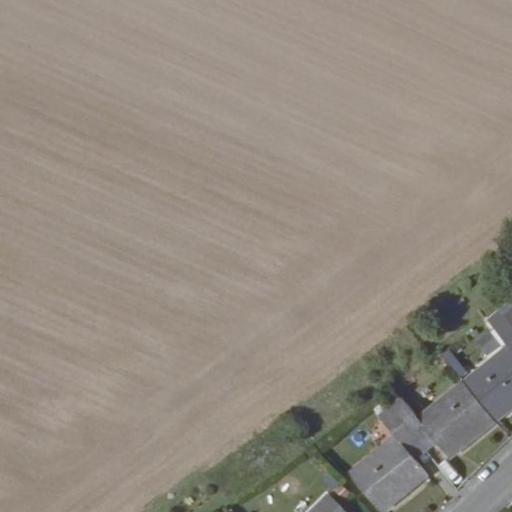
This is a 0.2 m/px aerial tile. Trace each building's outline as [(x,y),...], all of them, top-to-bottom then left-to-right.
[(511,311),(502,319),(511,331),(511,311)] [(511,331),(502,319),(491,327),(507,348),(463,384),(495,423),(511,409),(511,331)] [(441,356),(451,379),(465,373),(454,350),(441,356)] [(449,460),(495,423),(463,384),(418,421),(402,400),(390,410),(416,443),(428,433),(436,444),(449,460)] [(414,462),(406,451),(416,443),(390,410),(378,419),(395,439),(350,475),(379,511),(384,511),(427,478),(414,462)] [(436,444),(428,433),(416,443),(425,453),(436,444)] [(425,453),(416,443),(406,451),(414,462),(425,453)] [(297,474),(280,480),(287,497),(303,490),(297,474)] [(342,511),(326,495),(308,511),(342,511)]
